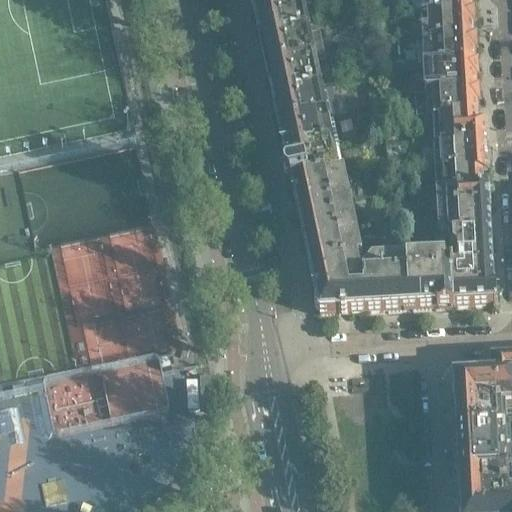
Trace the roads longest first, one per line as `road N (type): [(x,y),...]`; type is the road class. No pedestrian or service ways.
road 1 (tertiary): [(264,358),(188,0)]
road 2 (residential): [(264,358),(429,346)]
road 3 (residential): [(438,511),(429,346)]
road 4 (residential): [(511,162),(501,0)]
road 5 (tertiary): [(296,511),(264,358)]
